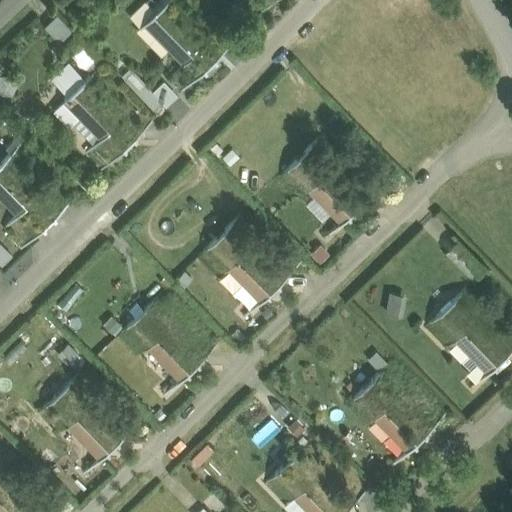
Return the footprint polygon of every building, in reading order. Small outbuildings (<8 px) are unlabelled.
[(221,50),(171,0),(166,0),(147,19),(199,72),(221,50)] [(56,11),(42,24),(58,41),(72,28),(56,11)] [(84,42),(73,48),(81,64),(92,58),(84,42)] [(68,57),(50,74),(65,90),(84,74),(68,57)] [(140,129),(89,76),(66,97),(102,134),(85,150),(101,166),(140,129)] [(365,198),(313,144),(291,166),(343,219),(365,198)] [(60,208),(8,155),(0,162),(0,191),(19,211),(3,227),(22,246),(60,208)] [(285,276),(232,223),(211,244),(263,298),(285,276)] [(0,259),(2,261),(12,252),(0,238),(0,259)] [(385,308),(402,312),(407,293),(390,288),(385,308)] [(511,347),(459,294),(437,315),(471,350),(462,360),(479,378),(511,347)] [(204,355),(152,301),(130,323),(182,376),(204,355)] [(431,426),(379,373),(357,394),(409,447),(431,426)] [(124,433),(72,380),(50,402),(102,455),(124,433)] [(342,511),(350,504),(298,451),(276,473),(315,511),(342,511)] [(43,511),(0,467),(0,511),(43,511)]
